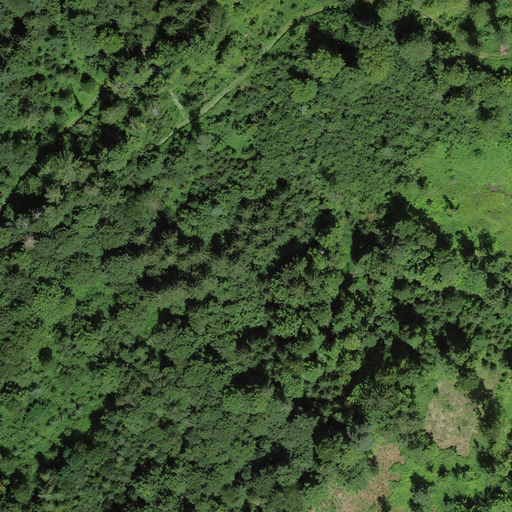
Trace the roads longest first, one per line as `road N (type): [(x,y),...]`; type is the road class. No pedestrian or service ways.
road 1 (track): [(359,0),(295,22),(190,118),(78,238),(0,354)]
road 2 (track): [(208,511),(252,434),(248,407),(201,312),(208,234),(319,133)]
road 3 (track): [(195,0),(54,142),(7,206)]
